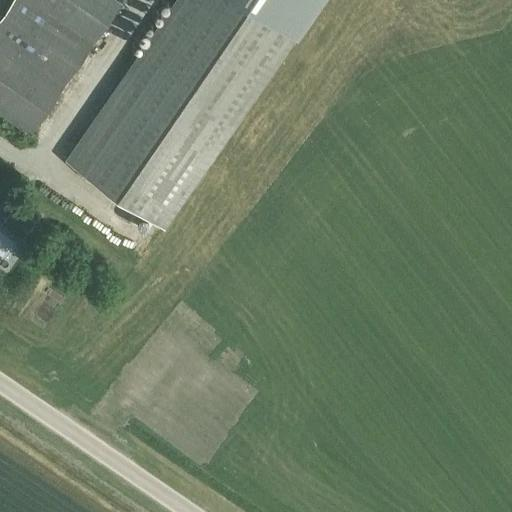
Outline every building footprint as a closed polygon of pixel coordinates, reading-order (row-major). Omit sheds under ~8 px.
[(41,0),(9,0),(0,13),(0,32),(66,78),(95,37),(41,0)] [(119,1),(118,0),(41,0),(95,37),(119,1)] [(67,157),(66,158),(165,225),(205,166),(202,164),(291,34),(241,0),(178,0),(70,159),(67,157)] [(241,0),(291,34),(298,38),(298,37),(295,35),(319,0),(241,0)] [(0,32),(0,112),(29,132),(66,78),(0,32)]
